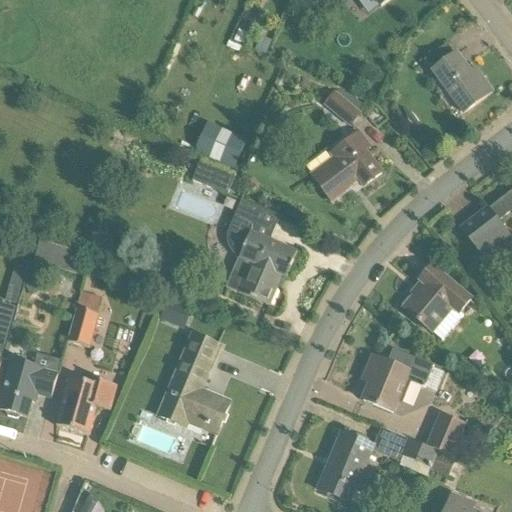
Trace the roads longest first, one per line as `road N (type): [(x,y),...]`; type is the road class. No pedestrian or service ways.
road 1 (unclassified): [(253,511),(357,273),(413,214),(511,138)]
road 2 (residential): [(185,511),(0,439)]
